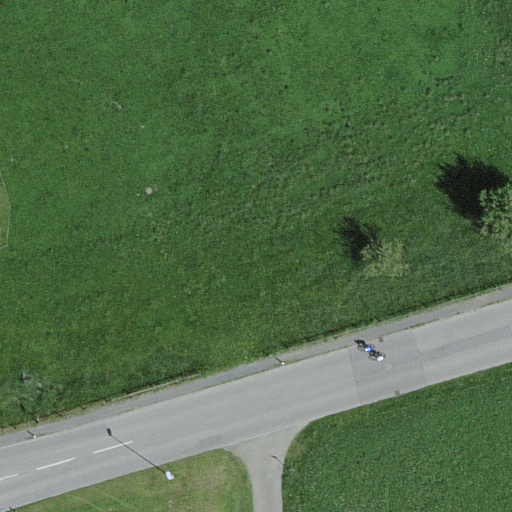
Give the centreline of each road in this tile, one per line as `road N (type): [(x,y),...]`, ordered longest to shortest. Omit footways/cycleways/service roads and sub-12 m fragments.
road 1 (tertiary): [(249,410),(511,331)]
road 2 (tertiary): [(0,482),(249,410)]
